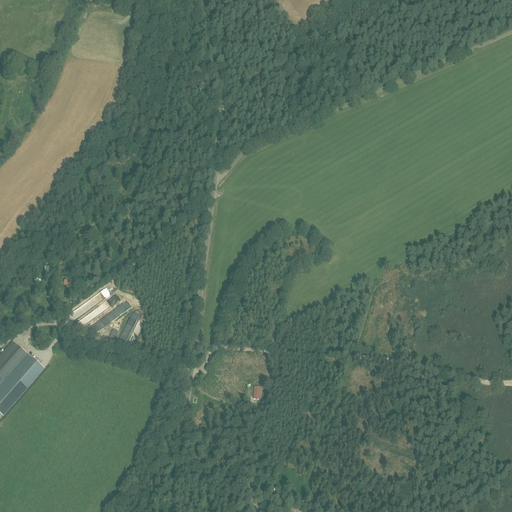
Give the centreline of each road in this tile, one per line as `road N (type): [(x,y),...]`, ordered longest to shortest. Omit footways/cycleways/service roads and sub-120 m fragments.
road 1 (unclassified): [(170,511),(221,101),(203,0)]
road 2 (track): [(190,372),(203,369),(217,346),(511,383)]
road 3 (track): [(354,358),(377,281),(511,202)]
